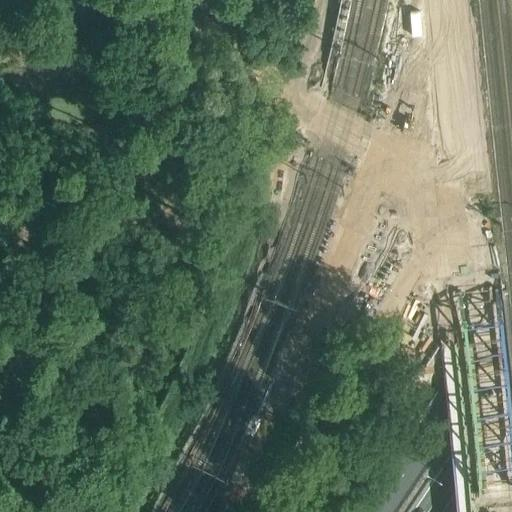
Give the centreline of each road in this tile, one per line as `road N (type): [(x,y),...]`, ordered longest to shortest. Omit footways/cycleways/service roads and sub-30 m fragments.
road 1 (unclassified): [(276,511),(435,237),(406,173)]
road 2 (motorway): [(511,311),(377,511)]
road 3 (unclassified): [(406,173),(401,158),(376,140),(258,80)]
road 4 (unclassified): [(258,80),(277,104),(406,173)]
road 5 (motorway): [(427,511),(511,385)]
